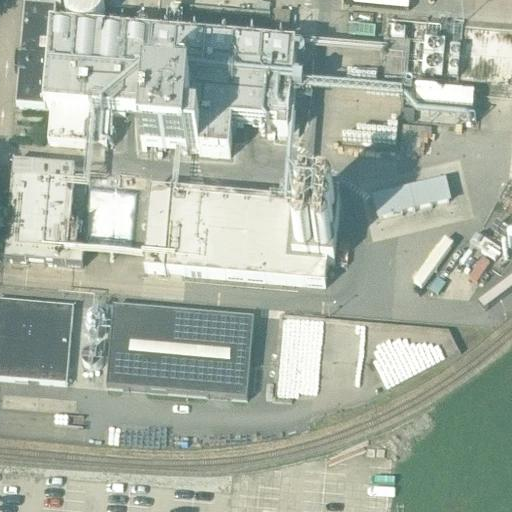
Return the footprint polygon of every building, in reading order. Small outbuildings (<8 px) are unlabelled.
[(60,0),(38,0),(38,7),(60,9),(60,0)] [(105,14),(105,10),(105,7),(104,3),(102,0),(67,0),(66,3),(65,7),(65,10),(65,14),(66,17),(67,20),(69,23),(72,26),(75,28),(78,29),(81,30),(85,30),(88,30),(92,29),(95,28),(98,26),(100,23),(102,20),(104,17),(105,14)] [(55,12),(25,10),(21,59),(17,59),(16,66),(15,70),(16,77),(20,78),(17,109),(52,112),(49,146),(107,151),(110,117),(145,120),(142,151),(187,155),(188,153),(200,154),(199,157),(230,159),(233,127),(279,131),(278,140),(289,141),(297,51),(53,30),(55,12)] [(291,14),(273,13),(272,28),(275,30),(289,32),(291,14)] [(410,44),(387,42),(384,80),(408,81),(410,44)] [(398,122),(476,129),(480,91),(402,84),(398,122)] [(75,170),(14,165),(6,263),(83,270),(84,252),(68,251),(75,170)] [(452,208),(448,189),(377,206),(382,225),(452,208)] [(302,211),(155,198),(148,279),(329,294),(331,271),(338,272),(343,214),(302,210),(302,211)] [(74,310),(0,303),(0,381),(67,388),(74,310)] [(254,322),(114,310),(107,391),(247,403),(254,322)] [(291,399),(296,336),(347,340),(345,358),(354,358),(354,349),(363,350),(364,333),(344,331),(345,323),(281,318),(275,398),(291,399)]
